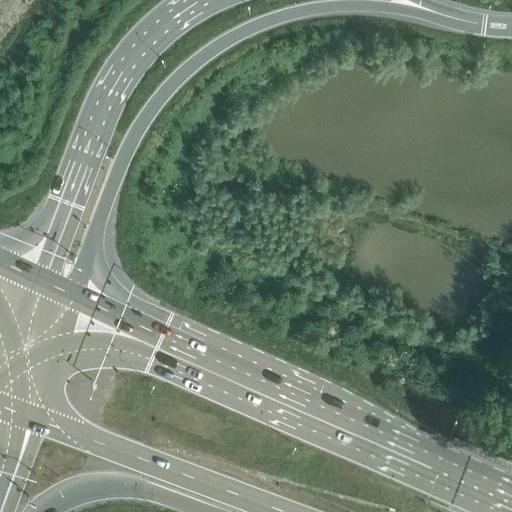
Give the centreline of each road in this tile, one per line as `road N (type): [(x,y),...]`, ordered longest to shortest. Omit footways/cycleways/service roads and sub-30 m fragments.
road 1 (tertiary): [(72,296),(141,131),(204,56),(249,27),(311,7),(417,9)]
road 2 (primary): [(511,490),(72,296)]
road 3 (tertiary): [(201,0),(149,39),(122,79),(38,281)]
road 4 (primary): [(42,422),(269,511)]
road 5 (motorway): [(40,511),(106,485),(204,511)]
road 6 (trunk): [(42,422),(72,296)]
